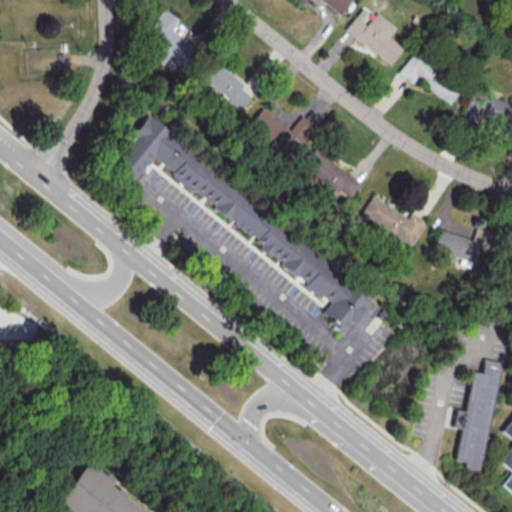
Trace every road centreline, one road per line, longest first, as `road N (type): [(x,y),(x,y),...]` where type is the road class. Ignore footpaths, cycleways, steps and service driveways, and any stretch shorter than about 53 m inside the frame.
road 1 (primary): [(309,401),(0,148)]
road 2 (primary): [(60,285),(334,511)]
road 3 (residential): [(511,189),(442,164),(381,128),(222,0)]
road 4 (residential): [(35,178),(91,98),(106,51),(104,0)]
road 5 (primary): [(440,508),(309,401)]
